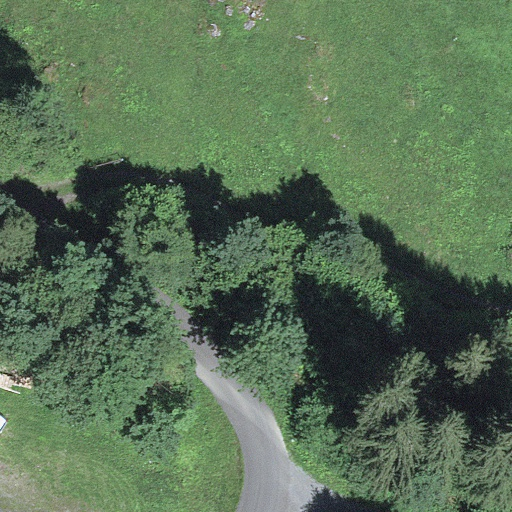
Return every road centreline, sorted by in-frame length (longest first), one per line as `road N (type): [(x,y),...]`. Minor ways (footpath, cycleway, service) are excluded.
road 1 (track): [(0,191),(101,173),(211,187),(441,313),(511,304)]
road 2 (unclassified): [(0,200),(135,286),(232,390),(272,511)]
